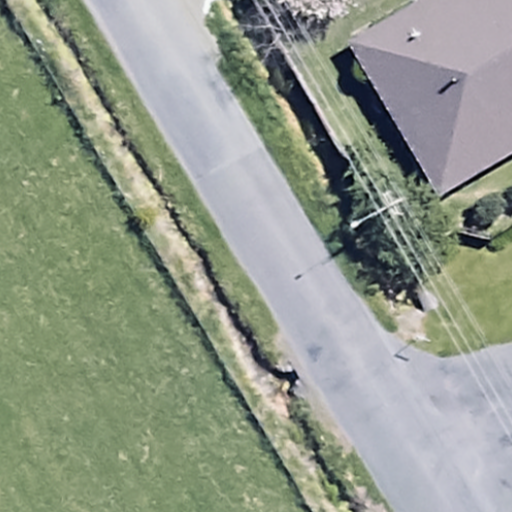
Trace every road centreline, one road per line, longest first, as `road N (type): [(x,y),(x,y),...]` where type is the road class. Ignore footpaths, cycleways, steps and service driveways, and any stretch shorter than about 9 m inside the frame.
road 1 (unclassified): [(400,460),(126,0)]
road 2 (residential): [(511,391),(400,460)]
